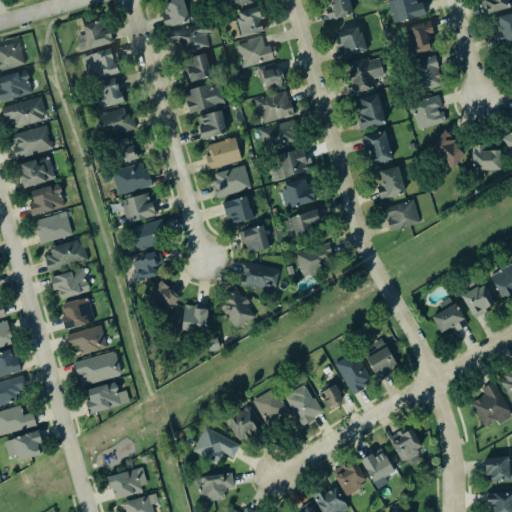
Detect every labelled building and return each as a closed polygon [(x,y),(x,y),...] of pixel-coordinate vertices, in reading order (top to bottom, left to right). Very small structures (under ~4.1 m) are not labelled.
[(163,0),(163,24),(189,24),(189,0),(170,0),(163,0)] [(226,0),(229,9),(252,2),(252,1),(254,0),(226,0)] [(325,8),(328,20),(353,14),(349,0),(328,0),(330,7),(325,8)] [(420,0),(425,15),(393,24),(386,0),(420,0)] [(507,0),(510,7),(486,14),(486,13),(484,14),(480,0),(507,0)] [(268,31),(265,15),(260,16),(258,7),(236,11),(241,36),(268,31)] [(496,43),(511,40),(511,13),(497,16),(499,28),(494,29),(496,43)] [(435,36),(429,19),(403,29),(413,56),(430,49),(426,39),(435,36)] [(166,32),(172,55),(207,45),(204,33),(212,31),(209,20),(166,32)] [(85,34),(75,37),(80,52),(113,42),(108,28),(101,31),(97,21),(82,25),(85,34)] [(335,41),(337,47),(342,46),(345,56),(365,50),(365,49),(367,49),(365,44),(364,44),(360,31),(358,32),(356,26),(336,32),(339,40),(335,41)] [(246,39),(260,35),(263,46),(269,44),(269,47),(274,45),(276,54),(272,56),(273,59),(241,68),(235,45),(246,42),(246,39)] [(0,70),(24,64),(17,41),(0,45),(0,70)] [(79,55),(84,75),(95,71),(97,77),(117,72),(114,63),(120,62),(115,45),(79,55)] [(188,83),(213,75),(205,52),(181,60),(188,83)] [(434,54),(443,84),(420,91),(411,61),(434,54)] [(366,57),(367,60),(378,57),(383,75),(373,78),(376,87),(353,94),(344,63),(366,57)] [(258,70),(264,90),(283,84),(277,64),(258,70)] [(0,75),(24,70),(24,72),(26,72),(27,78),(27,79),(30,92),(19,95),(19,96),(0,101),(0,75)] [(95,83),(100,107),(122,103),(117,78),(95,83)] [(219,86),(212,88),(210,83),(185,91),(191,113),(224,103),(219,86)] [(293,115),(286,90),(255,99),(262,124),(293,115)] [(385,124),(378,94),(354,99),(361,130),(385,124)] [(0,107),(39,96),(44,113),(40,114),(42,120),(13,128),(10,120),(6,122),(5,118),(3,119),(0,107)] [(446,122),(438,96),(410,104),(418,130),(446,122)] [(135,128),(131,115),(128,116),(127,114),(124,115),(122,107),(105,112),(105,111),(100,112),(101,113),(95,115),(101,137),(135,128)] [(196,116),(201,139),(227,133),(222,110),(196,116)] [(264,152),(300,142),(294,119),(258,129),(264,152)] [(9,135),(44,125),(47,134),(45,134),(47,141),(49,141),(51,148),(36,153),(35,151),(31,152),(32,154),(14,159),(11,146),(16,144),(15,142),(12,143),(9,135)] [(393,159),(385,130),(363,136),(371,165),(393,159)] [(465,157),(448,131),(430,143),(448,169),(465,157)] [(511,131),(502,137),(511,153),(511,131)] [(241,161),(235,137),(207,144),(209,155),(204,156),(207,169),(241,161)] [(114,161),(139,160),(139,144),(128,144),(128,139),(114,139),(114,161)] [(500,151),(479,151),(479,144),(472,145),(472,171),(500,170),(500,151)] [(301,147),(266,157),(272,180),(306,171),(304,164),(310,162),(309,157),(304,158),(301,147)] [(16,165),(22,188),(54,179),(48,156),(16,165)] [(140,162),(142,169),(146,168),(147,171),(148,171),(152,184),(117,194),(110,171),(140,162)] [(213,173),(244,164),(251,188),(214,199),(210,186),(212,186),(211,180),(214,179),(213,173)] [(376,185),(379,184),(378,181),(381,181),(378,171),(396,166),(404,193),(386,198),(386,197),(379,199),(376,185)] [(282,183),(289,209),(316,201),(311,186),(306,187),(303,177),(282,183)] [(29,203),(32,216),(65,206),(58,183),(30,192),(33,202),(29,203)] [(125,198),(131,197),(146,192),(149,202),(150,202),(154,215),(131,222),(130,219),(125,221),(121,205),(127,203),(125,198)] [(220,203),(245,196),(250,212),(252,212),(253,217),(227,225),(220,203)] [(389,231),(418,223),(411,199),(383,206),(384,208),(381,209),(383,218),(389,216),(390,218),(385,219),(389,231)] [(73,235),(65,211),(34,221),(41,244),(73,235)] [(319,234),(316,212),(286,216),(288,232),(294,231),(295,237),(319,234)] [(160,218),(165,233),(159,235),(161,243),(127,253),(120,230),(160,218)] [(246,253),(269,249),(264,226),(241,230),(246,253)] [(49,247),(51,255),(44,258),(48,272),(87,261),(81,238),(49,247)] [(301,277),(321,271),(319,263),(333,260),(329,243),(294,252),(301,277)] [(157,250),(141,255),(142,259),(132,262),(137,281),(154,276),(154,274),(153,269),(152,268),(150,268),(150,267),(161,264),(157,250)] [(275,292),(280,269),(244,262),(239,285),(275,292)] [(511,266),(492,279),(504,299),(511,293),(511,266)] [(89,291),(83,268),(50,277),(54,291),(58,289),(61,299),(89,291)] [(166,313),(180,296),(160,281),(146,298),(166,313)] [(462,297),(475,318),(482,314),(480,310),(493,302),(483,285),(473,283),(471,292),(462,297)] [(255,319),(240,287),(218,298),(233,329),(255,319)] [(63,331),(93,322),(86,296),(60,304),(61,306),(60,307),(61,311),(62,312),(63,316),(59,317),(63,331)] [(430,315),(455,303),(468,328),(455,334),(452,327),(439,334),(430,315)] [(182,330),(206,331),(207,307),(183,305),(182,330)] [(5,320),(0,321),(0,345),(10,343),(8,337),(10,337),(5,320)] [(69,346),(77,343),(81,355),(107,347),(100,325),(66,335),(69,346)] [(363,354),(378,379),(398,367),(384,342),(363,354)] [(0,376),(20,371),(13,348),(0,351),(0,376)] [(332,363),(353,350),(369,378),(364,381),(366,384),(362,387),(363,388),(352,395),(332,363)] [(72,362),(75,376),(78,375),(78,377),(77,377),(80,384),(118,375),(119,372),(114,353),(111,351),(72,362)] [(511,371),(499,377),(511,404),(511,371)] [(0,379),(22,373),(27,388),(22,390),(21,386),(17,388),(18,392),(12,394),(14,401),(0,405),(0,379)] [(129,402),(126,390),(118,392),(115,381),(86,389),(90,400),(85,401),(89,414),(129,402)] [(482,388),(485,394),(470,403),(484,427),(497,420),(499,424),(511,416),(511,413),(493,382),(482,388)] [(301,426),(313,418),(312,416),(321,411),(313,397),(311,398),(302,384),(292,390),(290,386),(281,391),(301,426)] [(325,407),(317,393),(334,384),(340,394),(338,395),(341,401),(335,404),(334,403),(325,407)] [(288,411),(273,388),(252,401),(267,424),(288,411)] [(0,409),(19,404),(19,407),(20,407),(21,410),(21,412),(21,415),(31,412),(35,425),(0,434),(0,409)] [(264,430),(250,404),(225,417),(239,443),(264,430)] [(192,450),(204,426),(238,444),(231,456),(222,452),(215,463),(192,450)] [(420,446),(416,449),(418,452),(402,462),(386,437),(400,428),(403,433),(410,429),(420,446)] [(3,441),(23,435),(23,434),(30,432),(30,434),(37,432),(40,443),(36,444),(39,455),(17,461),(15,454),(7,457),(3,441)] [(359,460),(370,454),(372,457),(382,452),(393,471),(372,483),(359,460)] [(484,458),(485,475),(490,475),(490,481),(509,480),(508,457),(484,458)] [(333,472),(344,495),(367,483),(355,461),(333,472)] [(105,477),(140,467),(146,484),(140,486),(141,491),(114,500),(111,488),(108,489),(105,477)] [(225,500),(225,488),(233,487),(232,474),(199,476),(200,501),(225,500)] [(319,511),(342,511),(348,509),(335,487),(324,493),(322,490),(310,497),(319,511)] [(152,511),(150,504),(157,502),(154,492),(121,502),(124,511),(152,511)] [(511,511),(511,492),(487,493),(487,508),(492,508),(492,511),(511,511)]
